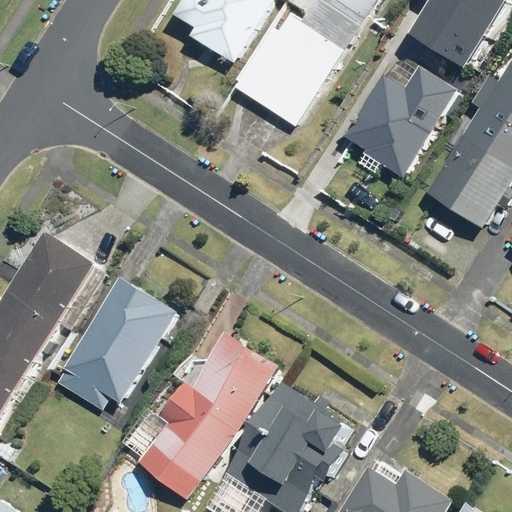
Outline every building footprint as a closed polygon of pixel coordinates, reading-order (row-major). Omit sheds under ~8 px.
[(195,0),(184,19),(204,31),(197,41),(244,69),(284,0),(195,0)] [(244,90),(302,128),(386,0),(322,0),(309,21),(300,15),(289,32),(284,29),(244,90)] [(443,0),(422,35),(477,70),(511,14),(511,0),(443,0)] [(435,76),(466,96),(477,78),(446,59),(435,76)] [(351,143),(411,180),(451,116),(392,78),(351,143)] [(511,88),(505,84),(433,194),(493,233),(507,210),(511,213),(511,88)] [(0,437),(106,268),(56,237),(0,325),(0,437)] [(187,315),(119,272),(57,373),(67,379),(64,385),(109,413),(117,402),(129,409),(187,315)] [(289,369),(234,335),(197,389),(191,385),(167,419),(173,424),(147,462),(193,502),(245,435),(289,369)] [(290,511),(306,511),(326,483),(332,487),(350,460),(346,458),(364,431),(293,384),(233,474),(290,511)] [(412,472),(403,485),(377,468),(348,511),(456,511),(462,503),(412,472)] [(0,504),(0,511),(20,511),(3,500),(0,504)]
